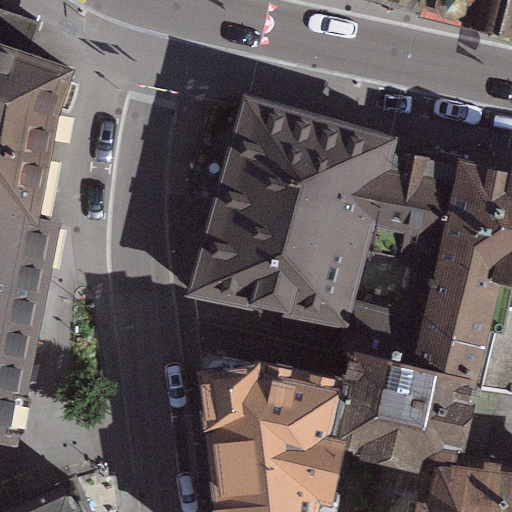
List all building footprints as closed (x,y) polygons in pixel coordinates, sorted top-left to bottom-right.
[(364,0),(417,12),(419,0),(364,0)] [(511,0),(419,0),(417,12),(511,32),(511,0)] [(33,56),(43,23),(0,9),(0,125),(52,138),(74,68),(33,56)] [(217,215),(194,290),(341,320),(361,247),(387,153),(390,143),(216,93),(187,196),(196,210),(217,215)] [(0,211),(37,218),(52,138),(0,125),(0,211)] [(461,166),(387,153),(361,247),(373,250),(343,348),(354,352),(420,368),(461,166)] [(487,388),(511,391),(511,307),(504,306),(510,284),(511,284),(511,175),(461,166),(420,368),(472,380),(487,388)] [(37,218),(0,211),(0,335),(32,340),(54,221),(37,218)] [(0,436),(15,439),(32,340),(0,335),(0,436)] [(333,443),(341,446),(439,468),(452,471),(454,457),(478,461),(487,388),(472,380),(420,368),(354,352),(347,382),(333,443)] [(204,375),(221,511),(326,511),(341,446),(333,443),(347,382),(224,357),(204,375)] [(511,391),(487,388),(478,461),(511,464),(511,391)] [(511,511),(511,464),(478,461),(454,457),(452,471),(439,468),(430,498),(421,499),(418,511),(511,511)] [(88,511),(75,481),(2,511),(88,511)]
